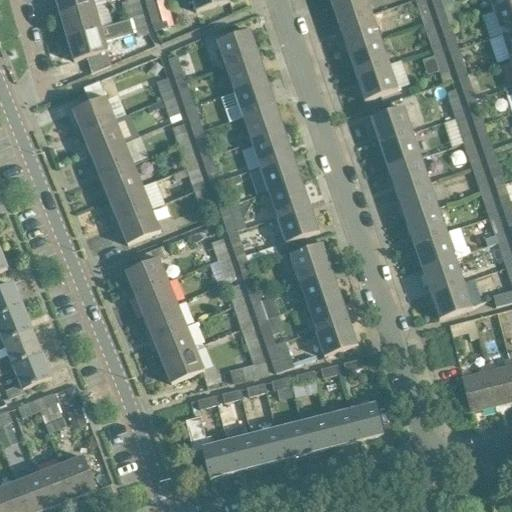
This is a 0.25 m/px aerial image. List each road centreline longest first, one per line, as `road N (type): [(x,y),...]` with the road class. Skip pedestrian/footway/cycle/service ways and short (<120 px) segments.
road 1 (residential): [(437,468),(278,0)]
road 2 (tertiary): [(163,511),(132,414),(7,106)]
road 3 (residential): [(277,511),(413,476)]
road 4 (residential): [(7,106),(40,90),(14,0)]
